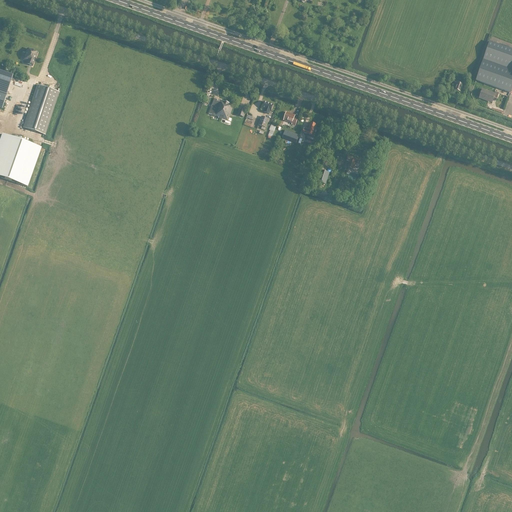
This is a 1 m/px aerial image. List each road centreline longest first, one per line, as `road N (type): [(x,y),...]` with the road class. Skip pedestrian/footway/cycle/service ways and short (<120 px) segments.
road 1 (unclassified): [(511,167),(36,0)]
road 2 (primary): [(511,138),(119,0)]
